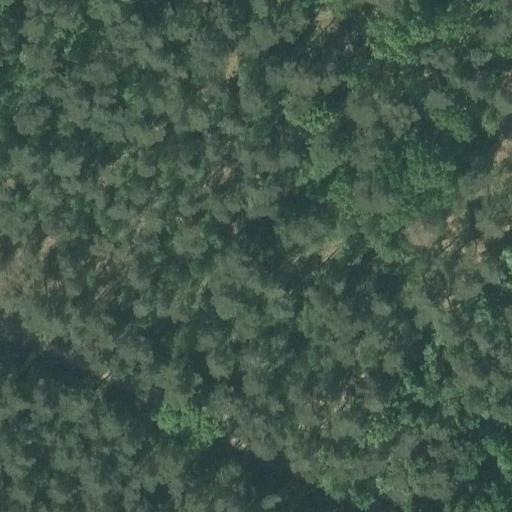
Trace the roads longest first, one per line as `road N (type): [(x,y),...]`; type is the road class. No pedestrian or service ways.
road 1 (unknown): [(402,511),(0,300)]
road 2 (track): [(368,511),(0,324)]
road 3 (track): [(349,0),(303,23),(251,28),(197,0)]
